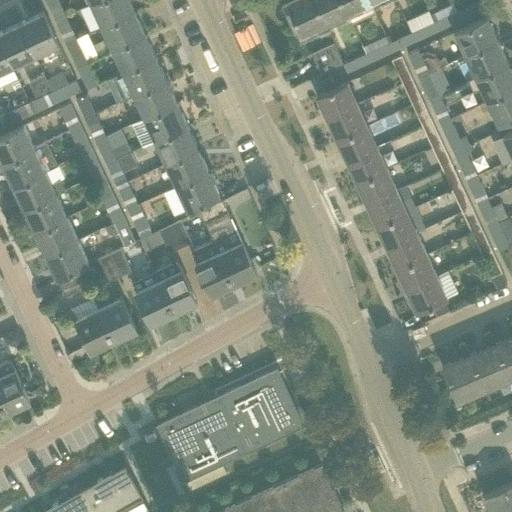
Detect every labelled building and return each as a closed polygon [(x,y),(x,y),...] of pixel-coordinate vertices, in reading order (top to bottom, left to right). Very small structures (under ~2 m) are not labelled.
[(58,0),(46,0),(55,19),(65,14),(58,0)] [(94,0),(90,2),(101,25),(134,9),(129,0),(94,0)] [(300,32),(324,21),(313,0),(291,0),(287,2),(300,32)] [(341,0),(313,0),(324,21),(346,10),(341,0)] [(341,0),(346,10),(351,21),(373,11),(368,0),(341,0)] [(482,7),(478,0),(475,0),(455,10),(459,18),(482,7)] [(44,9),(20,20),(35,52),(58,41),(44,9)] [(134,9),(101,25),(112,48),(145,32),(134,9)] [(433,20),(436,28),(459,18),(455,10),(433,20)] [(55,19),(66,41),(76,37),(65,14),(55,19)] [(464,53),(496,38),(485,14),(453,29),(464,53)] [(0,29),(0,37),(12,63),(35,52),(20,20),(0,29)] [(410,31),(414,39),(436,28),(433,20),(410,31)] [(388,41),(391,49),(414,39),(410,31),(388,41)] [(145,32),(112,48),(122,71),(156,55),(145,32)] [(365,51),(369,60),(391,49),(388,41),(384,34),(362,44),(365,51)] [(0,68),(12,63),(0,37),(0,68)] [(66,41),(76,64),(86,60),(76,37),(66,41)] [(496,38),(464,53),(475,75),(507,60),(496,38)] [(311,50),(321,72),(342,63),(342,62),(344,61),(334,40),(311,50)] [(421,54),(417,46),(406,51),(417,75),(428,70),(428,71),(439,66),(436,59),(433,54),(426,52),(421,54)] [(346,70),(369,60),(365,51),(344,61),(342,62),(342,63),(346,70)] [(400,54),(391,58),(402,81),(411,76),(400,54)] [(122,71),(112,76),(123,98),(133,94),(166,78),(156,55),(122,71)] [(436,59),(439,66),(448,61),(445,55),(436,59)] [(86,60),(76,64),(87,86),(97,82),(86,60)] [(475,75),(485,98),(511,85),(511,71),(507,60),(475,75)] [(417,75),(428,97),(438,92),(428,71),(428,70),(417,75)] [(45,73),(29,80),(36,95),(52,88),(47,77),(45,73)] [(320,79),(324,89),(335,84),(330,74),(320,79)] [(412,102),(421,98),(411,76),(402,81),(412,102)] [(52,88),(56,98),(80,87),(75,77),(52,88)] [(133,94),(143,115),(144,116),(177,101),(166,78),(133,94)] [(316,93),(326,116),(356,102),(346,79),(335,84),(324,89),(316,93)] [(511,114),(511,85),(485,98),(496,122),(511,114)] [(34,109),(56,98),(52,88),(36,95),(29,99),(34,109)] [(428,97),(438,120),(449,115),(438,92),(428,97)] [(75,97),(84,116),(94,112),(85,93),(75,97)] [(421,123),(431,119),(421,98),(412,102),(421,123)] [(11,120),(34,109),(29,99),(6,110),(11,120)] [(69,100),(59,105),(71,128),(80,124),(69,100)] [(154,138),(154,139),(188,124),(177,101),(144,116),(143,115),(131,121),(142,144),(154,138)] [(356,102),(326,116),(336,137),(366,123),(356,102)] [(6,110),(0,112),(0,124),(11,120),(6,110)] [(84,116),(95,139),(105,135),(94,112),(84,116)] [(449,115),(438,120),(449,143),(460,138),(449,115)] [(0,132),(0,156),(2,160),(33,145),(45,141),(34,117),(0,132)] [(431,145),(441,141),(431,119),(421,123),(431,145)] [(366,123),(336,137),(346,159),(376,145),(366,123)] [(81,151),(91,146),(80,124),(71,128),(81,151)] [(188,124),(154,139),(165,162),(198,147),(188,124)] [(511,128),(502,133),(511,154),(511,128)] [(95,139),(106,162),(116,157),(105,135),(95,139)] [(441,166),(451,162),(441,141),(431,145),(441,166)] [(44,168),(33,145),(2,160),(13,183),(44,168)] [(346,159),(356,180),(386,166),(376,145),(346,159)] [(92,173),(102,169),(91,146),(81,151),(92,173)] [(198,147),(165,162),(175,184),(176,185),(209,169),(198,147)] [(455,155),(466,178),(476,174),(465,150),(455,155)] [(106,162),(117,185),(127,180),(116,157),(106,162)] [(451,188),(460,184),(451,162),(441,166),(451,188)] [(366,201),(396,188),(386,166),(356,180),(366,201)] [(13,183),(23,206),(55,191),(65,187),(60,177),(50,182),(44,168),(13,183)] [(103,196),(113,191),(102,169),(92,173),(103,196)] [(173,212),(186,207),(187,209),(220,193),(209,169),(176,185),(175,184),(163,190),(173,212)] [(476,174),(466,178),(476,201),(487,196),(476,174)] [(117,185),(128,207),(138,203),(127,180),(117,185)] [(376,223),(415,205),(405,183),(396,188),(366,201),(376,223)] [(461,209),(470,205),(460,184),(451,188),(461,209)] [(55,191),(23,206),(34,228),(65,214),(55,191)] [(114,219),(124,214),(113,191),(103,196),(114,219)] [(487,196),(476,201),(487,224),(497,219),(487,196)] [(222,197),(199,208),(207,227),(221,220),(231,216),(222,197)] [(138,203),(128,207),(141,234),(150,230),(143,214),(138,203)] [(386,244),(416,231),(425,226),(415,205),(376,223),(386,244)] [(471,231),(480,227),(470,205),(461,209),(471,231)] [(76,236),(65,214),(34,228),(44,251),(76,236)] [(125,242),(135,237),(124,214),(114,219),(119,228),(125,242)] [(191,240),(180,217),(169,222),(180,245),(191,240)] [(114,219),(105,223),(109,230),(112,231),(119,228),(114,219)] [(498,247),(508,243),(497,219),(487,224),(498,247)] [(221,220),(207,227),(213,238),(218,249),(233,282),(256,271),(241,238),(232,243),(221,220)] [(169,222),(158,227),(168,250),(180,245),(169,222)] [(481,252),(490,248),(480,227),(471,231),(481,252)] [(396,266),(426,252),(416,231),(386,244),(396,266)] [(131,268),(124,253),(143,244),(139,235),(135,237),(125,242),(120,245),(110,250),(121,273),(131,268)] [(87,260),(76,236),(44,251),(55,275),(78,264),(87,260)] [(233,282),(218,249),(213,238),(193,247),(193,255),(195,260),(210,292),(233,282)] [(491,274),(500,270),(490,248),(481,252),(491,274)] [(110,250),(97,256),(108,279),(121,273),(110,250)] [(436,274),(426,252),(396,266),(406,287),(436,274)] [(175,258),(154,268),(173,309),(196,298),(181,266),(175,258)] [(87,282),(78,264),(55,275),(65,293),(87,282)] [(150,320),(173,309),(154,268),(132,279),(136,287),(135,288),(150,320)] [(447,268),(436,274),(406,287),(416,310),(457,290),(447,268)] [(98,305),(113,337),(136,327),(121,294),(98,305)] [(91,348),(113,337),(98,305),(76,315),(91,348)] [(511,319),(507,322),(511,332),(511,334),(494,342),(488,330),(482,332),(487,344),(469,352),(464,340),(457,343),(462,355),(442,364),(457,398),(511,374),(511,319)] [(17,328),(4,334),(7,341),(17,345),(24,341),(17,328)] [(10,358),(0,362),(0,395),(7,410),(30,399),(14,367),(10,358)] [(158,420),(165,435),(183,475),(302,421),(278,366),(158,420)] [(343,511),(321,461),(208,511),(343,511)] [(125,463),(83,486),(97,511),(126,511),(123,506),(142,496),(143,495),(125,463)] [(511,511),(511,480),(484,493),(493,511),(511,511)] [(97,511),(83,486),(41,510),(41,511),(97,511)]
